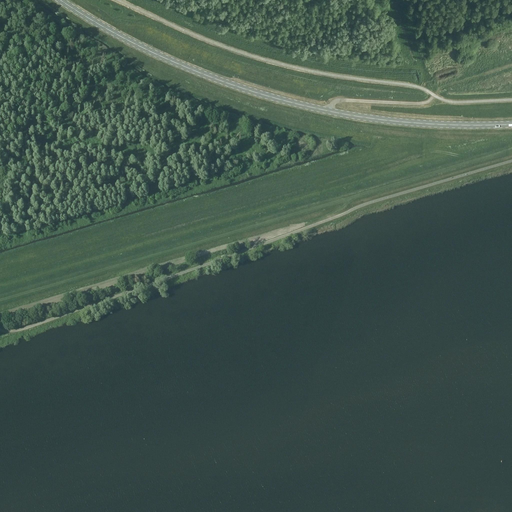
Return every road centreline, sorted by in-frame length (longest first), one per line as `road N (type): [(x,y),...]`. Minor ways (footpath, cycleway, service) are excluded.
road 1 (secondary): [(59,0),(153,53),(267,96),(376,119),(511,124)]
road 2 (track): [(326,110),(338,100),(425,102),(439,89),(511,65)]
